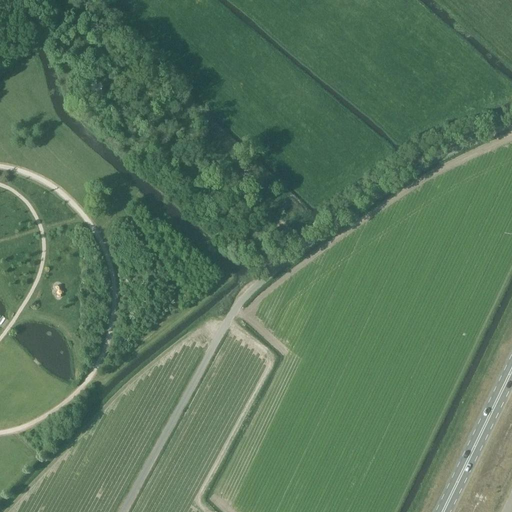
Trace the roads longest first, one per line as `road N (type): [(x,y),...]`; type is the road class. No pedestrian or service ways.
road 1 (unclassified): [(123,511),(219,335),(258,282),(384,191),(511,123)]
road 2 (primary): [(511,369),(443,511)]
